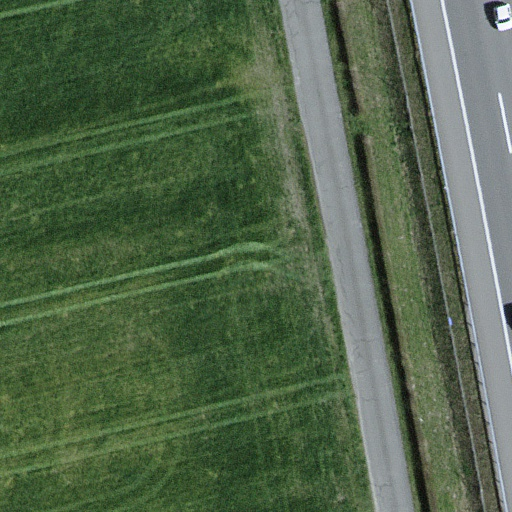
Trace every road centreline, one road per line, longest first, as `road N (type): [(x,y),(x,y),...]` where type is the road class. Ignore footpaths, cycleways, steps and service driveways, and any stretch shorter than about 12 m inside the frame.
road 1 (unclassified): [(385,511),(298,0)]
road 2 (motorway): [(480,0),(511,163)]
